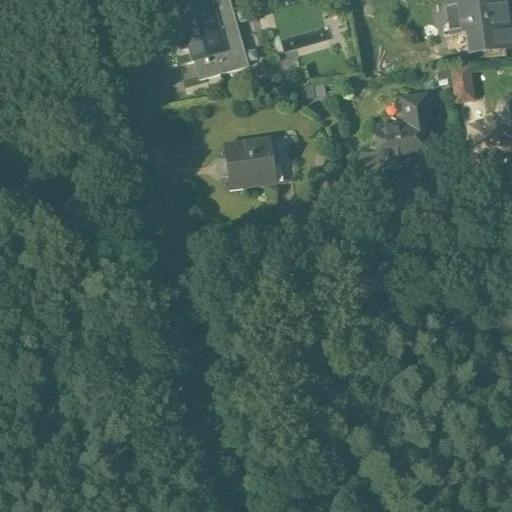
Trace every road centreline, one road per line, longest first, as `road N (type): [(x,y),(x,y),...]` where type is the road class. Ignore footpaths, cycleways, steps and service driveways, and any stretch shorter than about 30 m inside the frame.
road 1 (residential): [(186,255),(511,207)]
road 2 (unclassified): [(186,255),(258,511)]
road 3 (unclassified): [(113,0),(186,255)]
road 4 (track): [(186,255),(142,267),(0,240)]
